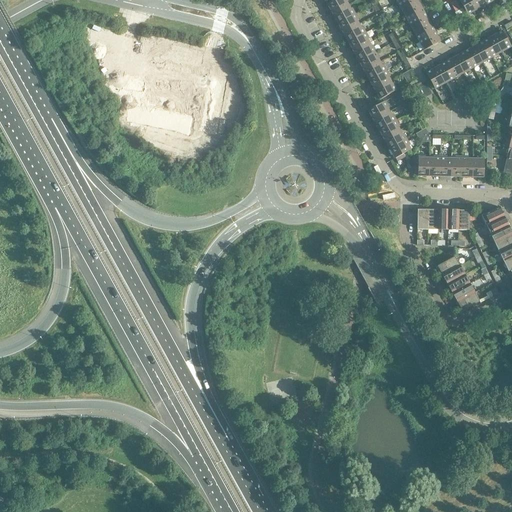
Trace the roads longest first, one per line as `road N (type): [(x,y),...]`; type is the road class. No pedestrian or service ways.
road 1 (trunk): [(61,205),(201,455)]
road 2 (trunk): [(200,404),(66,160)]
road 3 (trunk): [(200,404),(189,327),(198,277),(233,230),(283,212)]
road 4 (trunk): [(264,179),(246,204),(177,227),(128,211),(66,160)]
road 5 (residential): [(300,0),(295,18),(339,98),(407,193)]
road 6 (trunk): [(0,405),(122,408),(201,455)]
road 7 (residential): [(511,297),(452,324),(403,238),(407,193)]
road 8 (tertiary): [(393,302),(453,406),(480,422),(511,420)]
road 9 (trunk): [(61,205),(65,277),(57,307),(27,341),(0,353)]
road 10 (trunk): [(66,160),(0,41)]
road 11 (tertiary): [(299,214),(324,219),(354,241),(393,302)]
road 12 (trunk): [(0,93),(61,205)]
road 13 (trunk): [(259,511),(200,404)]
